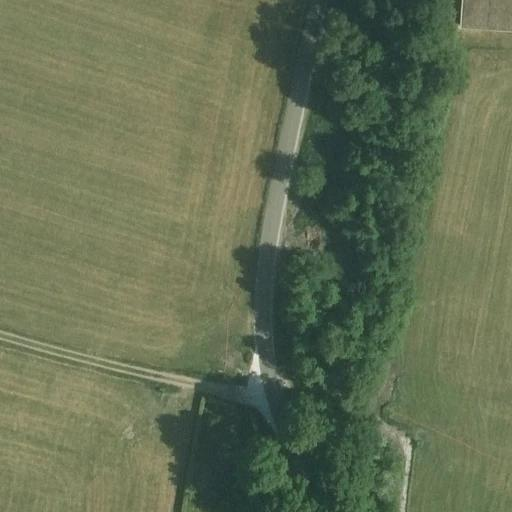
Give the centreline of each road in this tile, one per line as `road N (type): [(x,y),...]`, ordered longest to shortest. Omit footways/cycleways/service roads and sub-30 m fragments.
road 1 (unclassified): [(307,511),(266,365),(261,307),(318,0)]
road 2 (track): [(418,466),(393,432),(309,385),(283,384),(266,397),(242,394),(0,333)]
